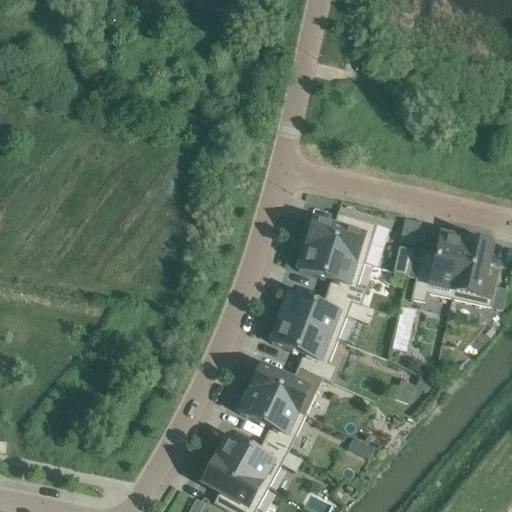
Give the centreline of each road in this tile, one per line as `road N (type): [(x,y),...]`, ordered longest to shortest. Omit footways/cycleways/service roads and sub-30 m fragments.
road 1 (residential): [(129,511),(221,349),(281,168)]
road 2 (residential): [(281,168),(511,225)]
road 3 (residential): [(281,168),(320,0)]
